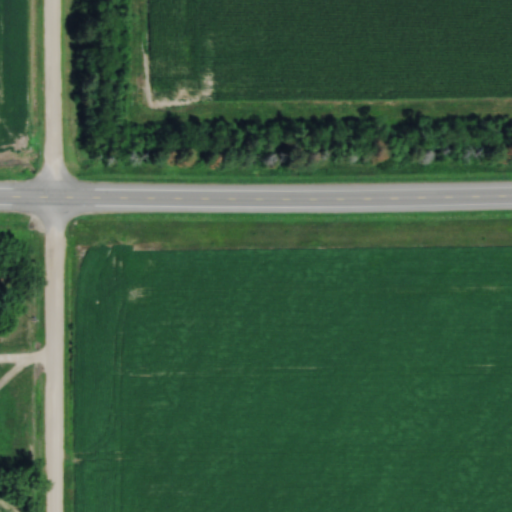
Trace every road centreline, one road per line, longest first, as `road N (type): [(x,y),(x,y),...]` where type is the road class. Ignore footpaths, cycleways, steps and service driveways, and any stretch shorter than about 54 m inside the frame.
road 1 (primary): [(511,193),(0,198)]
road 2 (residential): [(51,511),(51,0)]
